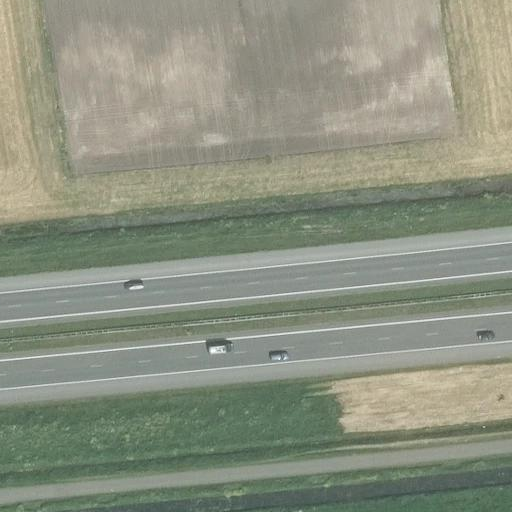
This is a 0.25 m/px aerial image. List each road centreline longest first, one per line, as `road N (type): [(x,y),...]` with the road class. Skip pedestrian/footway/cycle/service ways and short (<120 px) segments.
road 1 (motorway): [(511,257),(0,309)]
road 2 (motorway): [(0,377),(511,327)]
road 3 (unclassified): [(0,497),(511,448)]
